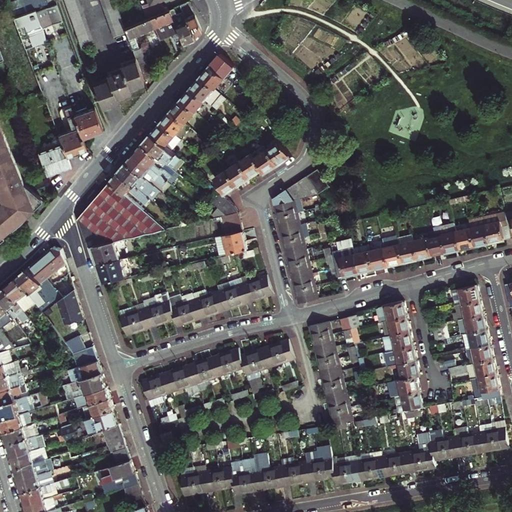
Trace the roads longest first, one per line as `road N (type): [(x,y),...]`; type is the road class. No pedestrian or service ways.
road 1 (residential): [(292,318),(261,193),(309,156),(312,114),(297,90),(220,26)]
road 2 (tertiary): [(59,214),(220,26)]
road 3 (residential): [(511,475),(299,511)]
road 4 (residential): [(118,369),(292,318)]
road 5 (residential): [(59,214),(118,369)]
road 6 (residential): [(166,511),(118,369)]
road 7 (residential): [(397,0),(511,53)]
road 8 (residential): [(292,318),(411,283)]
